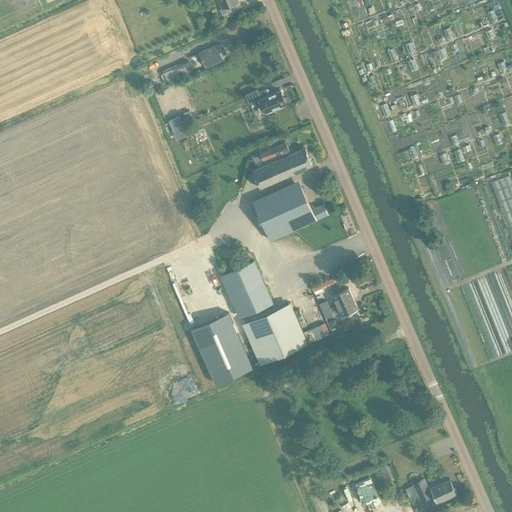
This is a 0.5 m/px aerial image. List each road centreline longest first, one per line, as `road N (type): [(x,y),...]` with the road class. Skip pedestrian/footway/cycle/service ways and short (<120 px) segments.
road 1 (unclassified): [(487,511),(267,0)]
road 2 (track): [(234,226),(0,331)]
